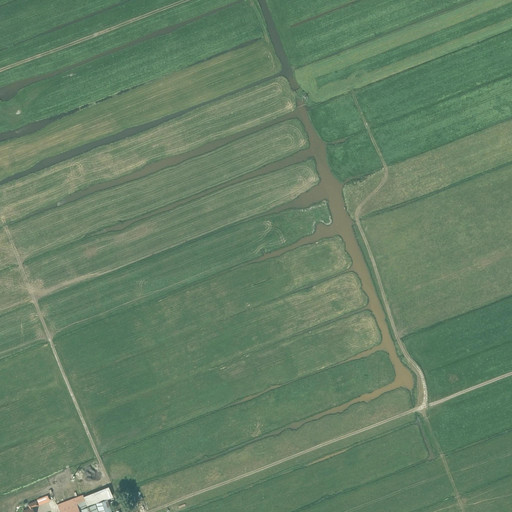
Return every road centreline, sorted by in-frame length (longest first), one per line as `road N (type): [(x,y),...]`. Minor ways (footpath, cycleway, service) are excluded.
road 1 (track): [(463,511),(357,217),(385,171),(345,75)]
road 2 (track): [(0,211),(98,460),(127,511)]
road 3 (track): [(149,511),(423,406)]
